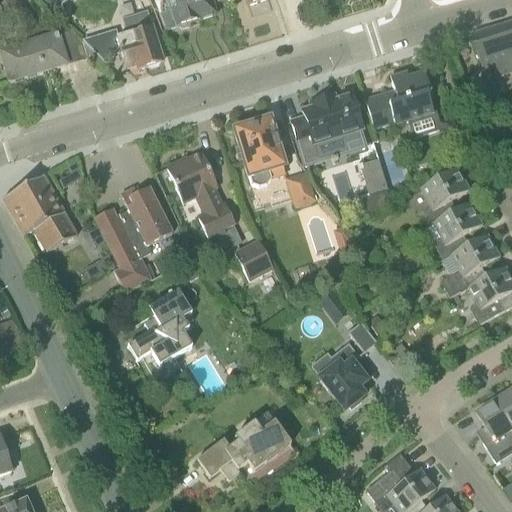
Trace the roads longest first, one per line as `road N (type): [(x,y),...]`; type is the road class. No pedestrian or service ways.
road 1 (residential): [(0,156),(426,24)]
road 2 (residential): [(65,389),(0,253)]
road 3 (residential): [(417,408),(351,460),(312,511)]
road 4 (residential): [(123,511),(65,389)]
road 5 (residential): [(496,511),(417,408)]
